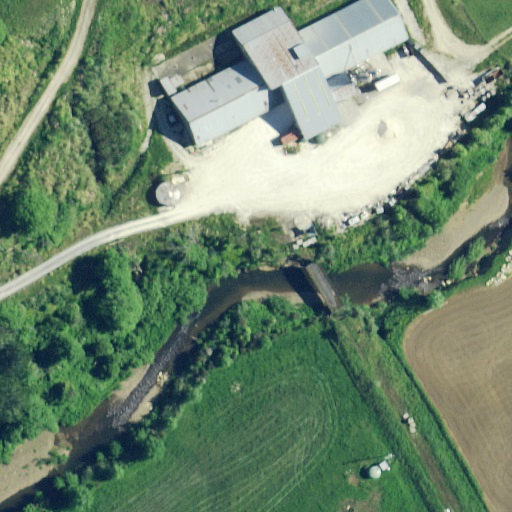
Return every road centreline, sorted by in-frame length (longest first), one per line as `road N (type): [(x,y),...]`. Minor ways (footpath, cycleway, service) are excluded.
road 1 (track): [(0,295),(121,230),(278,187),(511,36)]
road 2 (track): [(455,511),(278,187)]
